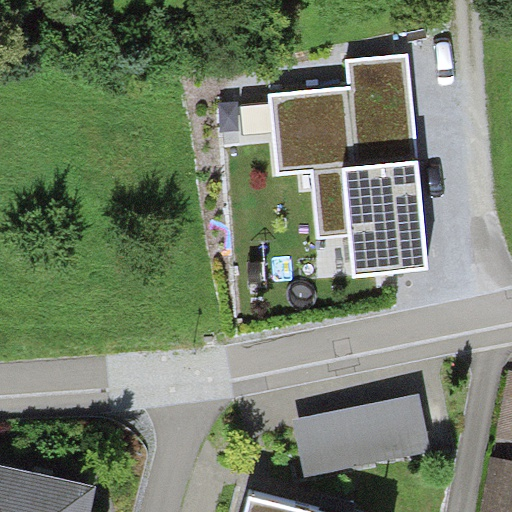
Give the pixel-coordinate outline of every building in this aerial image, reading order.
[(355,93),(274,100),(281,169),(316,166),(322,235),(352,233),(356,278),(424,272),(406,62),(353,67),(355,93)] [(511,370),(501,369),(490,436),(511,439),(511,370)] [(416,384),(296,411),(309,467),(429,440),(416,384)] [(0,511),(87,511),(98,468),(0,446),(0,511)] [(506,511),(511,479),(511,477),(481,472),(473,511),(506,511)] [(372,511),(248,479),(239,511),(372,511)]
